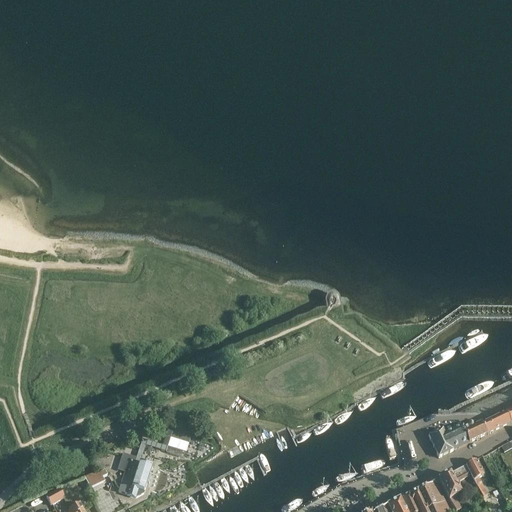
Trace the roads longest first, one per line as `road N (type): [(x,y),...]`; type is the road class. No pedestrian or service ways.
road 1 (residential): [(0,497),(39,464),(150,410)]
road 2 (residential): [(362,511),(511,432)]
